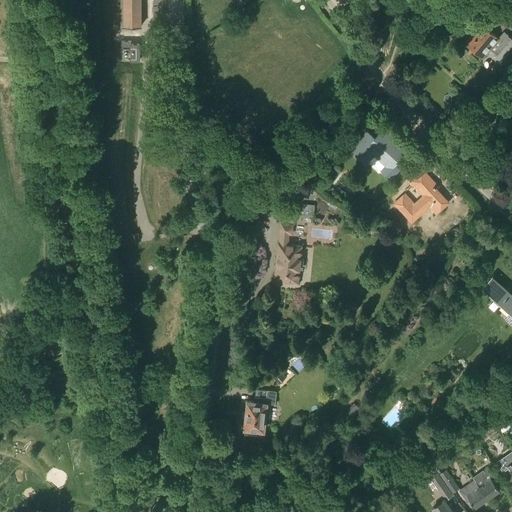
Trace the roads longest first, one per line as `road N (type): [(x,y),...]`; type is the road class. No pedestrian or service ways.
road 1 (track): [(131,511),(38,0)]
road 2 (residential): [(192,511),(213,280),(178,125),(174,0)]
road 3 (residential): [(325,0),(409,115),(511,217)]
